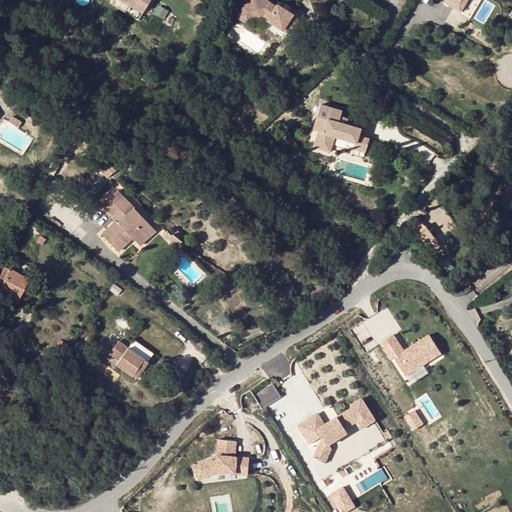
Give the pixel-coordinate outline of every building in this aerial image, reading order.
[(125,4),(119,0),(108,0),(121,9),(125,4)] [(119,0),(125,4),(139,12),(146,0),(119,0)] [(284,30),(291,34),(299,20),(293,16),(293,15),(277,5),(276,7),(271,4),(266,3),(264,0),(252,0),(250,1),(252,4),(244,8),(237,19),(249,26),(252,20),(263,16),(269,19),(267,21),(283,31),(284,30)] [(465,0),(458,0),(458,2),(454,7),(459,10),(465,0)] [(361,134),(363,128),(350,124),(342,122),(344,114),(345,109),(334,106),(322,102),(318,114),(329,117),(324,131),(320,130),(315,147),(332,152),(337,136),(359,143),(361,134)] [(344,114),(342,122),(350,124),(352,117),(344,114)] [(367,151),(371,137),(364,135),(361,134),(359,143),(357,148),(367,151)] [(101,171),(108,179),(114,174),(107,166),(101,171)] [(112,215),(127,200),(118,190),(102,205),(112,215)] [(491,196),(485,211),(494,214),(496,209),(499,199),(491,196)] [(112,215),(116,220),(119,222),(127,214),(124,210),(131,203),(127,200),(112,215)] [(127,214),(119,222),(116,220),(102,233),(118,251),(133,237),(137,242),(146,234),(149,237),(156,231),(131,203),(124,210),(127,214)] [(415,233),(431,253),(441,246),(425,226),(415,233)] [(137,242),(140,245),(149,237),(146,234),(137,242)] [(9,271),(4,268),(0,275),(5,278),(0,288),(18,298),(29,278),(10,269),(9,271)] [(396,327),(383,336),(393,352),(396,350),(408,369),(444,346),(432,327),(407,344),(396,327)] [(116,364),(137,378),(148,361),(118,341),(109,353),(119,360),(116,364)] [(256,393),(263,406),(282,396),(275,382),(256,393)] [(349,401),(360,395),(359,391),(347,398),(349,401)] [(309,410),(296,418),(305,434),(320,426),(320,427),(308,446),(318,452),(327,439),(325,435),(343,424),(341,420),(353,414),(357,422),(371,413),(360,395),(349,401),(321,417),(315,421),(309,410)] [(315,407),(309,410),(315,421),(321,417),(315,407)] [(231,436),(214,436),(214,454),(211,454),(191,464),(197,477),(214,468),(246,468),(246,452),(231,452),(231,436)] [(333,493),(344,511),(357,504),(346,485),(333,493)]
